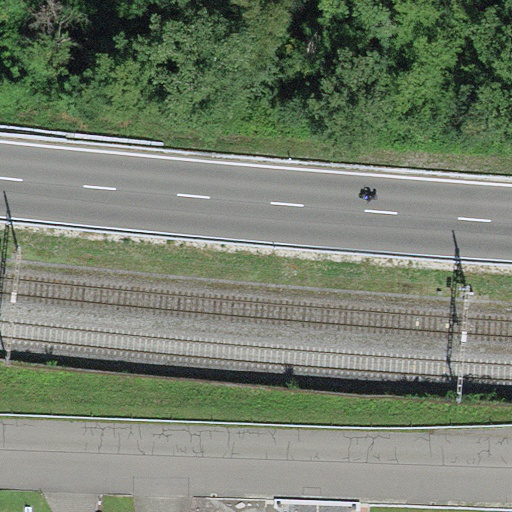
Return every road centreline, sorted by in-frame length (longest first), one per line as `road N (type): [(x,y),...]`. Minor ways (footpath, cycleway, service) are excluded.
road 1 (primary): [(511,223),(0,175)]
road 2 (tertiary): [(511,466),(0,450)]
